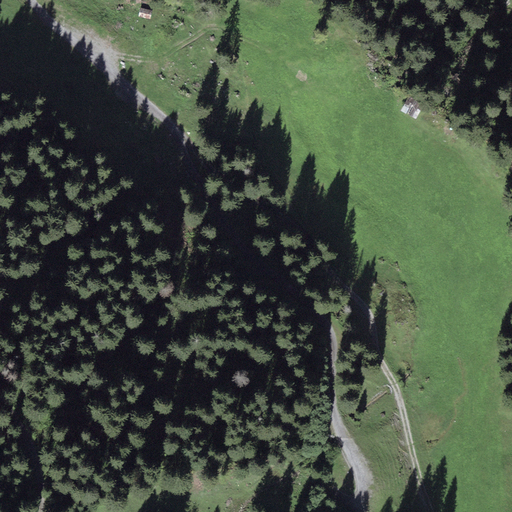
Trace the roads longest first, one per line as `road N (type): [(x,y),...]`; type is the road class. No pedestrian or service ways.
road 1 (track): [(178,137),(225,182),(311,240),(366,309),(431,511)]
road 2 (track): [(178,137),(244,251),(333,330),(335,427),(361,478),(361,511)]
road 3 (track): [(29,0),(178,137)]
